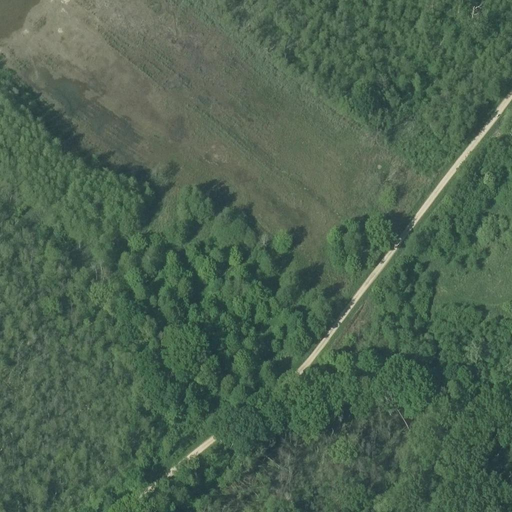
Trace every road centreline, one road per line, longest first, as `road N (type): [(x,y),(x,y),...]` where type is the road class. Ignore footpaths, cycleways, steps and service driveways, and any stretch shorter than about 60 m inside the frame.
road 1 (track): [(511,102),(299,380)]
road 2 (track): [(511,420),(405,388),(299,380)]
road 3 (track): [(299,380),(142,511)]
